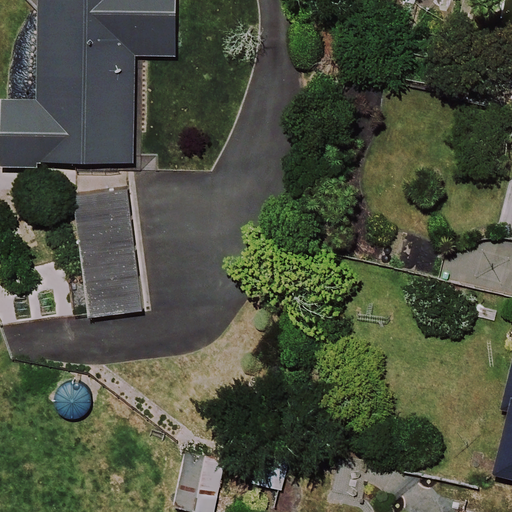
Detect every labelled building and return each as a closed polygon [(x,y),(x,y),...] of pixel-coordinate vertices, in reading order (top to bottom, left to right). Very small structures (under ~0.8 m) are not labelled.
[(169,57),(171,0),(36,0),(32,105),(0,103),(0,160),(127,166),(131,56),(169,57)] [(136,312),(124,194),(70,199),(82,318),(136,312)] [(157,421),(147,373),(81,386),(78,370),(43,376),(53,430),(97,421),(99,432),(157,421)] [(511,374),(488,470),(511,475),(511,374)] [(290,454),(261,445),(249,482),(279,492),(290,454)] [(212,511),(223,461),(182,452),(170,508),(190,511),(212,511)]
